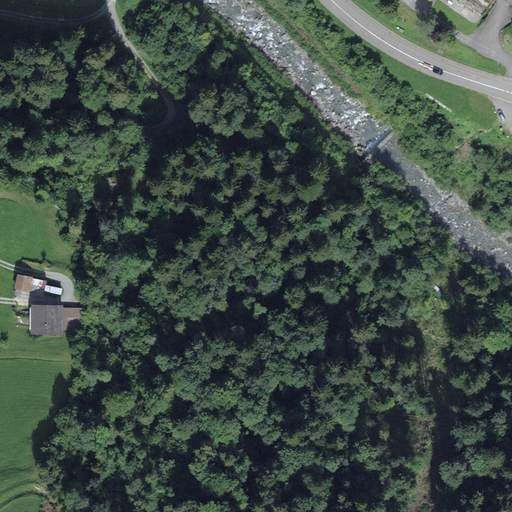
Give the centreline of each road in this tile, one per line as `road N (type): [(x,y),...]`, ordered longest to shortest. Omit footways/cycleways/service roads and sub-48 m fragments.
road 1 (track): [(511,338),(400,246),(346,171),(234,98),(129,45)]
road 2 (track): [(129,45),(171,105),(168,126),(141,128),(89,107),(0,117)]
road 3 (primary): [(331,0),(402,52),(511,93)]
road 4 (track): [(0,263),(61,278),(69,292),(60,303),(0,300)]
